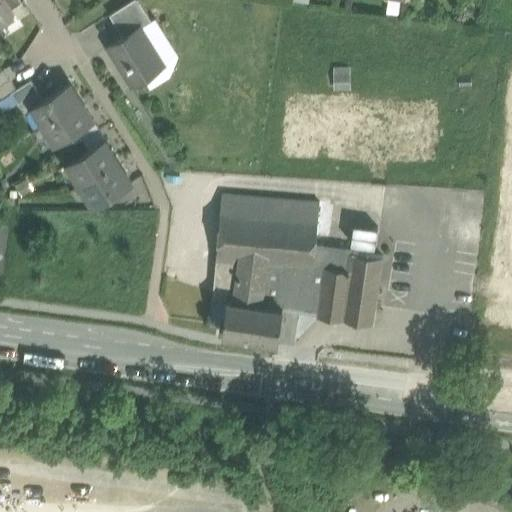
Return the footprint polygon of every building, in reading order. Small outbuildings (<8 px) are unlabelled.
[(7,0),(0,0),(0,21),(15,12),(12,8),(7,0)] [(22,2),(21,0),(7,0),(12,8),(22,2)] [(138,0),(131,0),(110,14),(123,36),(139,26),(140,27),(151,20),(138,0)] [(140,27),(139,26),(123,36),(108,45),(132,84),(163,64),(140,27)] [(3,68),(0,70),(0,84),(10,78),(3,68)] [(348,88),(348,74),(335,74),(336,88),(348,88)] [(10,78),(0,84),(0,98),(10,92),(16,88),(10,78)] [(10,92),(17,102),(37,89),(31,79),(16,88),(10,92)] [(43,99),(32,106),(33,107),(44,124),(82,100),(70,82),(43,99)] [(37,89),(17,102),(24,113),(33,107),(32,106),(43,99),(37,89)] [(10,92),(0,98),(0,106),(3,111),(17,102),(10,92)] [(82,100),(44,124),(55,142),(69,133),(93,118),(82,100)] [(75,144),(99,129),(93,118),(69,133),(75,144)] [(99,129),(75,144),(81,154),(106,138),(99,129)] [(81,154),(67,163),(80,183),(117,160),(112,152),(112,149),(106,138),(81,154)] [(117,160),(80,183),(93,204),(132,180),(125,169),(122,168),(117,160)] [(319,201),(222,193),(216,267),(237,270),(240,251),(314,263),(319,201)] [(383,255),(333,248),(331,266),(325,265),(318,312),(317,315),(373,322),(383,255)] [(314,263),(240,251),(237,270),(233,298),(297,309),(318,312),(325,265),(314,263)] [(168,306),(187,309),(193,268),(174,266),(168,306)] [(297,309),(233,298),(237,270),(216,267),(213,296),(228,299),(223,331),(278,339),(278,338),(292,340),(297,309)]
